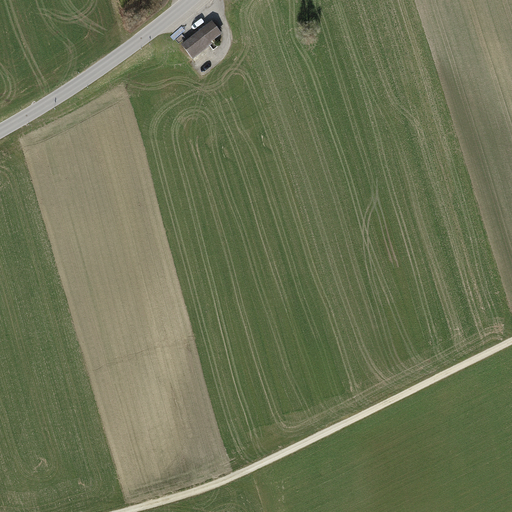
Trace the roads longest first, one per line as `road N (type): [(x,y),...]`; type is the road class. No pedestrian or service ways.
road 1 (track): [(129,511),(206,492),(511,343)]
road 2 (tertiary): [(0,136),(191,0)]
